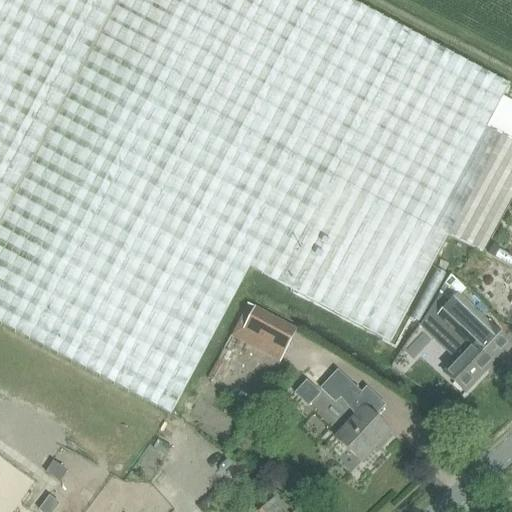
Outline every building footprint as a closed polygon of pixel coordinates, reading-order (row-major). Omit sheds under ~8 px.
[(0,0),(0,325),(171,417),(250,268),(388,341),(391,343),(447,238),(483,257),(511,201),(511,104),(503,99),(510,88),(345,0),(0,0)] [(419,326),(446,276),(436,272),(409,321),(419,326)] [(438,297),(419,327),(455,361),(443,374),(465,393),(509,345),(458,299),(455,296),(447,305),(438,297)] [(247,305),(230,337),(279,363),(297,330),(254,308),(254,309),(247,305)] [(224,350),(208,379),(216,383),(232,354),(224,350)] [(304,379),(291,393),(305,405),(318,391),(304,379)] [(358,412),(334,438),(362,464),(391,433),(374,417),(386,406),(367,389),(351,406),(358,412)] [(209,462),(196,478),(209,489),(223,473),(209,462)] [(259,511),(285,511),(274,499),(259,511)]
